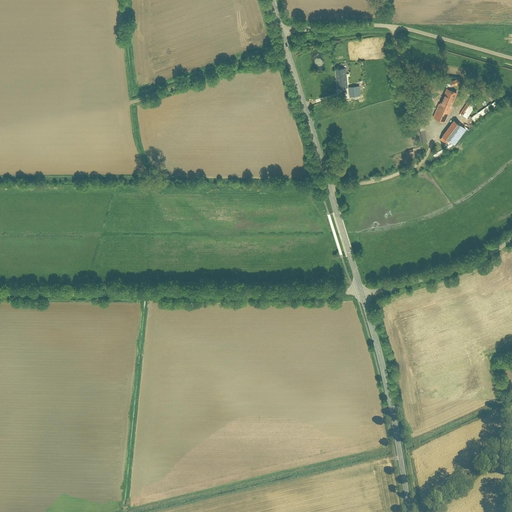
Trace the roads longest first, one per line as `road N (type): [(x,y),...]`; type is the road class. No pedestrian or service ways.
road 1 (unclassified): [(362,292),(0,294)]
road 2 (tertiary): [(281,29),(362,292)]
road 3 (unclassified): [(511,58),(393,25),(281,29)]
road 4 (tertiary): [(362,292),(410,511)]
road 5 (unclassified): [(511,236),(461,268),(362,292)]
